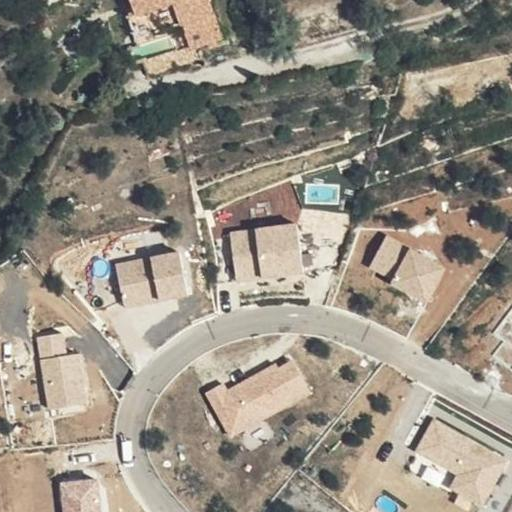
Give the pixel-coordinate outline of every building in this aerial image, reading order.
[(209,0),(120,0),(133,38),(181,22),(189,46),(198,44),(222,35),(209,0)] [(140,59),(135,44),(124,47),(129,63),(140,59)] [(202,55),(198,44),(189,46),(167,54),(171,64),(202,55)] [(145,74),(171,64),(167,54),(141,62),(145,74)] [(298,224),(229,229),(233,279),(302,275),(298,224)] [(366,276),(430,302),(446,263),(383,236),(366,276)] [(186,298),(181,252),(116,259),(121,306),(186,298)] [(82,352),(65,354),(63,333),(37,335),(44,408),(87,404),(82,352)] [(206,396),(227,438),(312,395),(291,353),(206,396)] [(430,419),(413,454),(454,474),(446,490),(483,507),(508,457),(430,419)] [(372,464),(349,450),(336,474),(361,487),(372,464)] [(99,511),(99,478),(59,480),(60,511),(99,511)]
